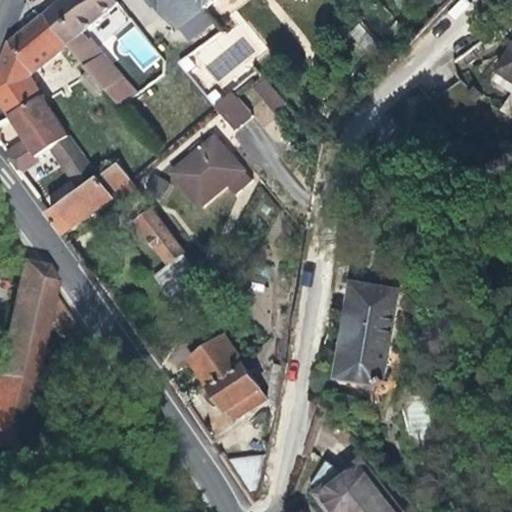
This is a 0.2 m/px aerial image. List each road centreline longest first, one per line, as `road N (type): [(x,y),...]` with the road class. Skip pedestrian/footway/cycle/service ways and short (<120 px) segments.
road 1 (residential): [(272,511),(318,337),(330,204),(342,165),(367,124),(495,0)]
road 2 (tertiary): [(230,511),(0,175)]
